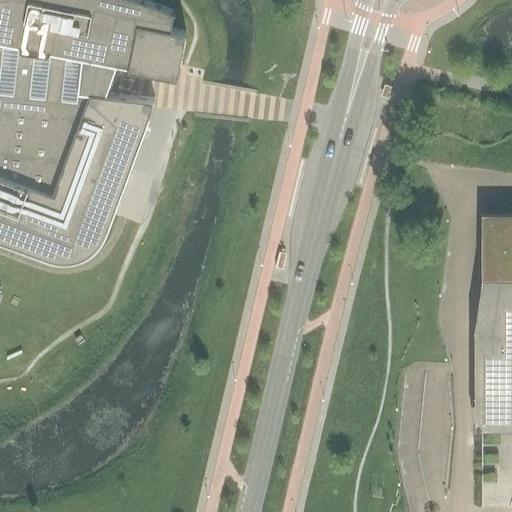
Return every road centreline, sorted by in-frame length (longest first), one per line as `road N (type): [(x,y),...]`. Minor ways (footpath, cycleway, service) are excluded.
road 1 (secondary): [(251,511),(350,104)]
road 2 (unknown): [(458,511),(463,238)]
